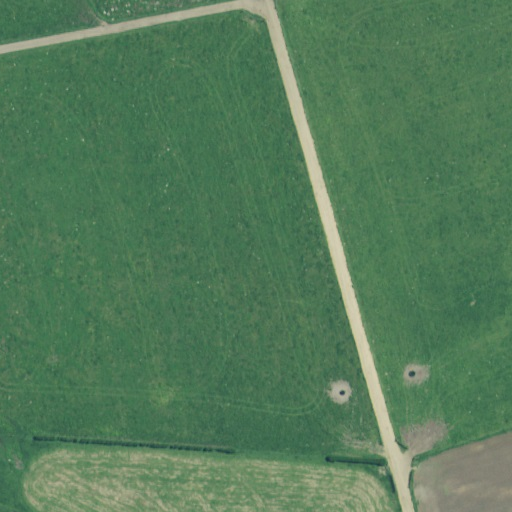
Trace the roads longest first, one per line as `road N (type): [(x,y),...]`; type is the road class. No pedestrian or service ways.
road 1 (track): [(269,0),(409,511)]
road 2 (track): [(0,39),(193,0)]
